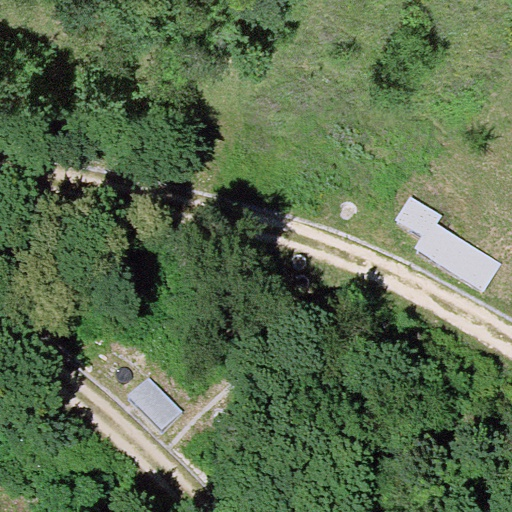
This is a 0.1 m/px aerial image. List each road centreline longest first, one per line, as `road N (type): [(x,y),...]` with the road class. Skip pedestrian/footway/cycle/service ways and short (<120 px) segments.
road 1 (track): [(0,174),(292,234),(439,298),(511,343)]
road 2 (track): [(199,511),(99,408),(0,336)]
